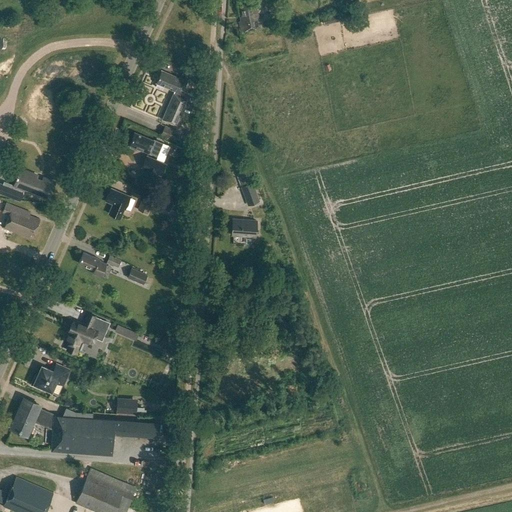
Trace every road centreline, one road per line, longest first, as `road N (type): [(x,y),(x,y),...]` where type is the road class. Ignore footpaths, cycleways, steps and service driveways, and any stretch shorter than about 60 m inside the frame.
road 1 (track): [(386,511),(220,58)]
road 2 (track): [(211,54),(179,511)]
road 3 (tertiary): [(0,367),(159,0)]
